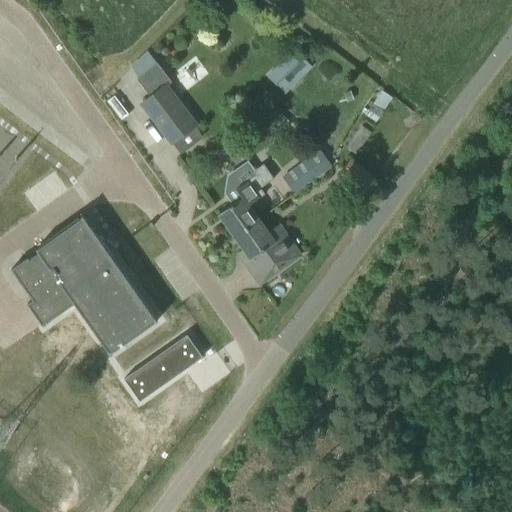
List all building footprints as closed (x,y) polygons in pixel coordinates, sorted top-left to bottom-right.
[(267,76),(276,85),(303,57),(294,48),(267,76)] [(136,79),(149,96),(165,84),(166,86),(171,82),(156,63),(136,79)] [(139,104),(170,145),(196,125),(166,86),(165,84),(149,96),(139,104)] [(378,121),(394,95),(384,89),(368,114),(378,121)] [(330,165),(320,151),(306,162),(306,160),(286,175),(297,190),(330,165)] [(374,179),(351,160),(340,172),(364,192),(374,179)] [(243,197),(218,214),(234,236),(259,218),(248,202),(263,192),(260,187),(272,179),(263,165),(254,172),(255,174),(248,180),(237,188),(241,194),(243,197)] [(42,326),(74,303),(110,354),(157,321),(82,216),(36,249),(39,253),(29,260),(27,258),(11,269),(33,300),(27,304),(42,326)] [(259,218),(234,236),(243,249),(237,253),(260,284),(301,255),(279,225),(268,232),(259,218)] [(186,332),(123,377),(139,399),(202,354),(186,332)]
